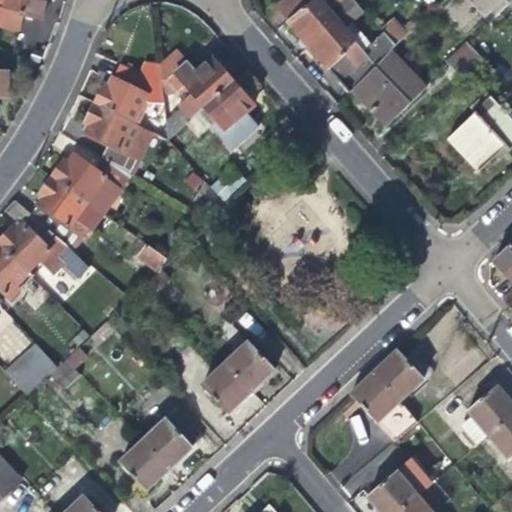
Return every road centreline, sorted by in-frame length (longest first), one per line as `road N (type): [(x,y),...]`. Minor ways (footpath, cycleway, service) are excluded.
road 1 (residential): [(445,267),(211,0)]
road 2 (residential): [(270,432),(445,267)]
road 3 (residential): [(88,0),(73,18),(40,106),(0,161)]
